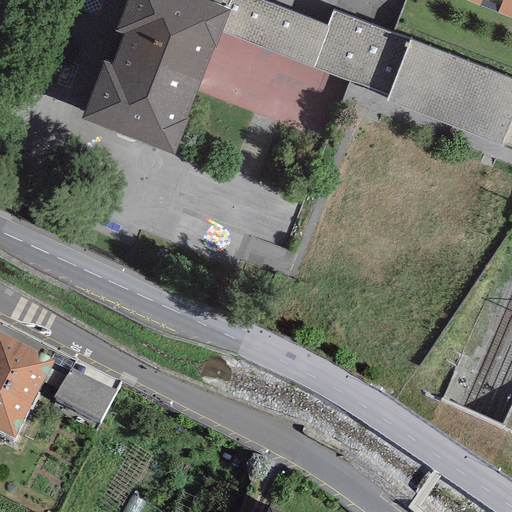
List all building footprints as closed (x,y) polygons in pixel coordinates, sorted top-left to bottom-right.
[(211,0),(127,0),(117,29),(124,32),(113,63),(103,60),(82,118),(175,152),(219,30),(228,7),(211,0)] [(327,25),(261,0),(230,0),(228,7),(219,30),(388,94),(386,99),(504,144),(511,123),(511,79),(332,11),(327,25)] [(511,0),(469,0),(511,16),(511,0)] [(57,376),(0,346),(0,450),(14,458),(57,376)] [(57,409),(105,432),(121,400),(73,376),(57,409)]
